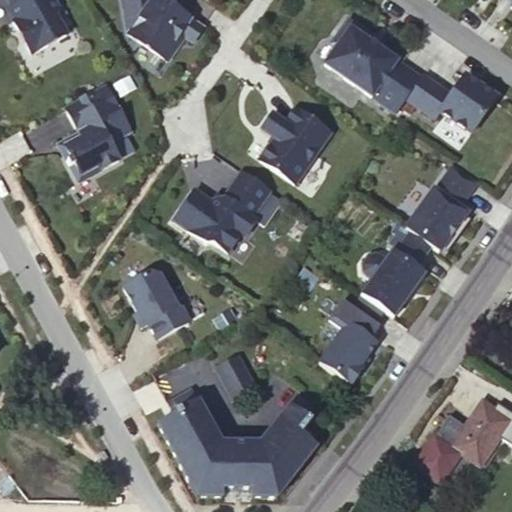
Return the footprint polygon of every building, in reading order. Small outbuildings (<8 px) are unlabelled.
[(11,23),(30,57),(65,38),(54,17),(56,10),(50,0),(7,0),(11,7),(10,8),(16,20),(11,23)] [(184,38),(193,44),(203,29),(159,0),(152,0),(141,16),(137,17),(134,0),(122,3),(128,36),(167,63),(184,38)] [(152,0),(135,0),(134,0),(137,17),(141,16),(152,0)] [(348,21),(331,45),(336,48),(323,66),(395,115),(405,101),(420,79),(381,51),(368,42),(371,37),(348,21)] [(371,37),(368,42),(381,51),(384,47),(371,37)] [(420,79),(405,101),(434,121),(439,114),(470,135),(494,99),(463,77),(449,97),(421,78),(420,79)] [(127,79),(114,87),(119,97),(133,90),(127,79)] [(104,86),(63,108),(79,135),(74,138),(78,145),(76,152),(69,149),(61,154),(77,185),(118,163),(108,145),(129,134),(104,86)] [(272,140),(257,161),(294,187),(330,136),(293,110),(284,123),(272,115),(260,132),(272,140)] [(57,148),(61,154),(69,149),(76,152),(78,145),(74,138),(57,148)] [(432,190),(404,230),(409,234),(431,249),(439,255),(442,251),(465,217),(467,214),(459,208),(476,184),(451,167),(434,191),(432,190)] [(193,191),(171,222),(205,245),(212,244),(227,254),(240,236),(244,239),(255,222),(251,219),(269,194),(240,174),(221,200),(208,202),(193,191)] [(465,217),(442,251),(447,255),(470,221),(465,217)] [(371,282),(360,298),(393,321),(424,276),(416,270),(431,249),(409,234),(393,257),(390,255),(385,263),(375,257),(367,259),(361,267),(362,274),(368,280),(371,282)] [(132,310),(140,324),(144,323),(152,338),(185,320),(176,303),(173,305),(154,271),(148,269),(119,285),(132,310)] [(140,324),(132,310),(129,312),(137,326),(140,324)] [(343,331),(318,366),(349,388),(361,370),(358,369),(365,359),(375,345),(351,329),(343,331)] [(236,352),(212,365),(230,398),(254,385),(236,352)] [(365,359),(358,369),(361,370),(368,361),(365,359)] [(32,386),(23,392),(32,407),(41,402),(32,386)] [(191,390),(166,403),(174,417),(156,426),(196,500),(220,500),(221,492),(250,492),(250,500),(275,500),(316,450),(301,437),(319,415),(297,397),(259,445),(220,445),(191,390)] [(510,422),(482,402),(464,427),(448,416),(413,467),(417,469),(439,484),(459,455),(467,460),(479,468),(510,422)]
